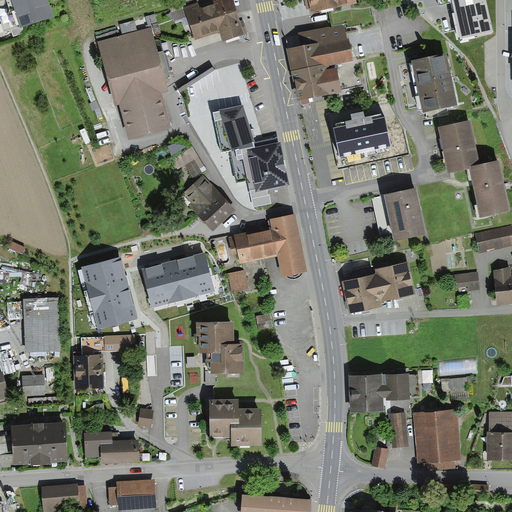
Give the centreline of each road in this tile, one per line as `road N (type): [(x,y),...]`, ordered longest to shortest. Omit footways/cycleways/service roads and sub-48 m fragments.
road 1 (residential): [(331,469),(0,481)]
road 2 (secondary): [(305,200),(333,360),(331,469)]
road 3 (residential): [(305,200),(424,173),(385,33)]
road 4 (unknown): [(251,218),(194,136),(129,138),(95,55)]
road 5 (secondary): [(263,0),(305,200)]
road 6 (residential): [(511,478),(331,469)]
road 7 (residential): [(510,121),(500,0)]
